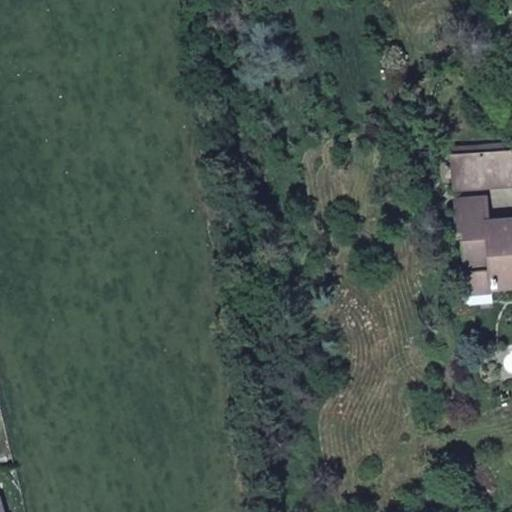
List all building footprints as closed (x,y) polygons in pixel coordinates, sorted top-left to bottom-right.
[(491,109),(498,122),(509,116),(502,104),(503,93),(500,88),(484,87),(480,101),(491,109)] [(511,154),(482,156),(483,188),(511,185),(511,154)] [(451,158),(452,163),(453,190),(483,188),(482,156),(451,158)] [(486,234),(486,224),(484,201),(454,203),(456,236),(462,236),(486,234)] [(511,222),(486,224),(486,234),(462,236),(465,274),(490,272),(491,289),(511,287),(511,222)]
